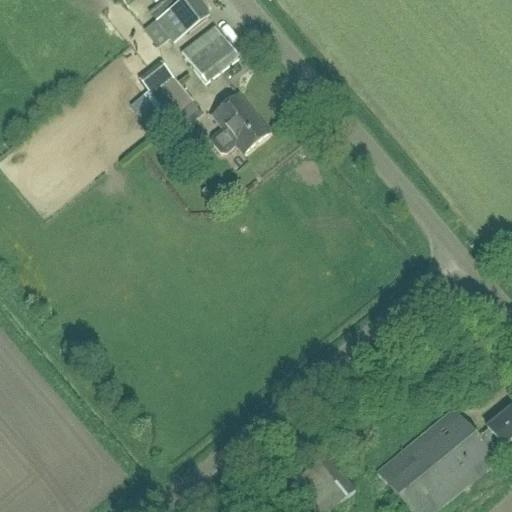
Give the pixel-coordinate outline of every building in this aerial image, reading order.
[(173,48),(206,22),(189,0),(187,0),(155,25),(173,48)] [(204,87),(238,62),(214,31),(181,56),(204,87)] [(138,84),(166,122),(188,104),(160,66),(138,84)] [(242,158),(268,137),(237,99),(211,120),(222,133),(211,141),(211,147),(219,157),(224,158),(235,149),(242,158)] [(502,451),(511,442),(511,415),(510,413),(486,432),(488,435),(477,445),(452,414),(376,477),(405,511),(438,511),(494,465),(488,458),(499,449),(502,451)] [(304,511),(334,511),(356,495),(327,459),(288,492),(304,511)]
